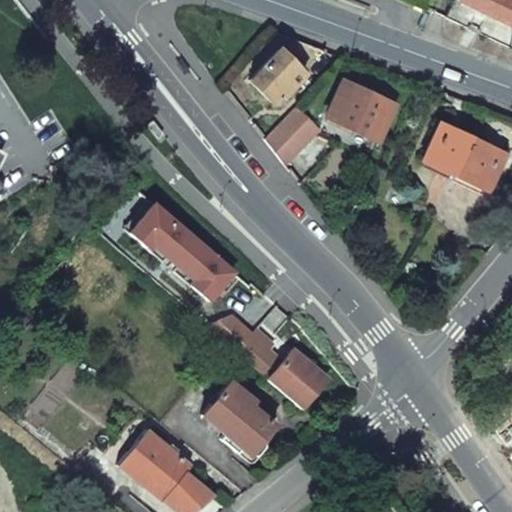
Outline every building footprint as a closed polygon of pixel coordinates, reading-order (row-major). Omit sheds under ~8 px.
[(511,0),(454,0),(508,25),(511,14),(511,0)] [(279,48),(249,80),(272,103),(281,94),(284,97),(306,74),(279,48)] [(373,101),(340,85),(325,118),(374,141),(391,106),(375,98),(373,101)] [(292,108),(262,139),(282,164),(315,130),(292,108)] [(437,125),(419,161),(484,191),(502,155),(437,125)] [(155,205),(131,232),(148,247),(155,240),(198,277),(192,285),(209,300),(232,272),(155,205)] [(230,316),(206,326),(237,352),(250,336),(230,316)] [(267,343),(254,332),(250,336),(237,352),(235,354),(265,379),(280,363),(262,348),(267,343)] [(280,363),(265,379),(300,409),(325,379),(291,350),(280,363)] [(276,422),(226,382),(199,416),(222,435),(218,440),(235,453),(239,448),(248,456),(276,422)] [(144,430),(116,466),(177,511),(197,511),(213,500),(182,473),(188,467),(182,462),(185,457),(169,443),(166,448),(144,430)]
